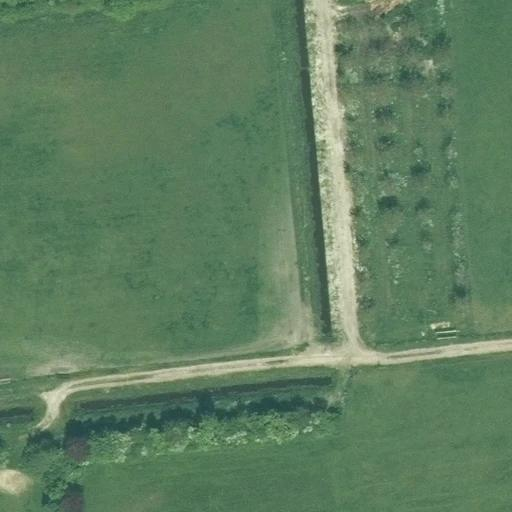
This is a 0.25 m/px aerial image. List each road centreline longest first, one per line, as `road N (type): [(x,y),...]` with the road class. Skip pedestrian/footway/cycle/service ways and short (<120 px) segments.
road 1 (track): [(0,393),(511,344)]
road 2 (track): [(360,360),(325,0)]
